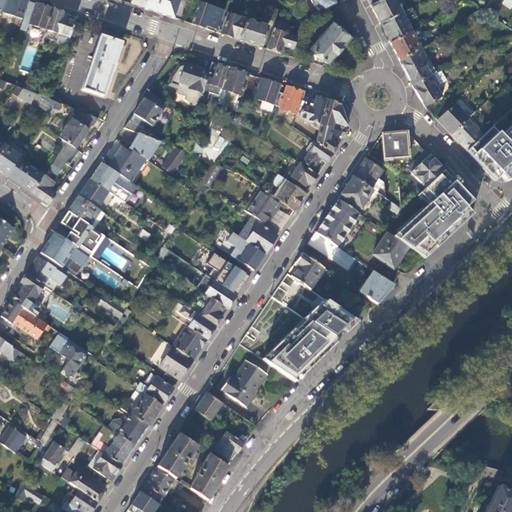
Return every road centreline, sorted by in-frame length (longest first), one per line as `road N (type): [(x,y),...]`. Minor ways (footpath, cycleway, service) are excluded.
road 1 (residential): [(372,120),(107,511)]
road 2 (primary): [(505,219),(303,416),(226,511)]
road 3 (residential): [(174,34),(49,221)]
road 4 (primary): [(364,511),(511,366)]
road 5 (residential): [(174,34),(355,95)]
road 6 (residential): [(399,107),(505,219)]
